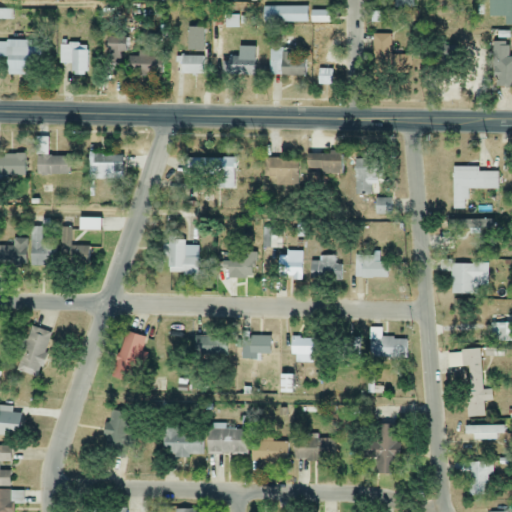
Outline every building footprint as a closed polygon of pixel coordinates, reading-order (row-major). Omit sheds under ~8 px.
[(262,23),(307,23),(307,8),(262,8),(262,23)] [(310,24),(331,24),(331,11),(310,11),(310,24)] [(410,74),(410,51),(395,51),(395,35),(374,36),(374,75),(410,74)] [(125,54),(125,39),(106,39),(106,66),(120,66),(120,54),(125,54)] [(5,77),(30,77),(30,57),(39,57),(39,42),(0,42),(0,59),(4,59),(5,77)] [(87,43),(59,43),(59,65),(69,65),(69,75),(87,75),(87,43)] [(491,88),(511,88),(511,59),(507,59),(508,43),(492,43),(491,88)] [(306,77),(306,60),(294,60),(294,50),(269,50),(269,77),(306,77)] [(178,76),(203,76),(203,57),(178,57),(178,76)] [(254,58),(222,58),(222,77),(254,77),(254,58)] [(331,70),(318,70),(318,85),(331,85),(331,70)] [(340,155),(304,155),(304,184),(319,184),(319,176),(340,176),(340,155)] [(0,177),(24,177),(24,157),(0,156),(0,177)] [(69,176),(69,158),(34,157),(34,176),(69,176)] [(89,180),(120,180),(120,157),(89,157),(89,180)] [(264,187),(297,187),(297,160),(264,160),(264,187)] [(354,160),(354,196),(379,196),(379,160),(354,160)] [(209,165),(189,163),(187,181),(207,183),(209,165)] [(235,190),(235,163),(213,163),(213,190),(235,190)] [(453,169),(451,210),(466,211),(467,190),(497,191),(498,170),(453,169)] [(390,200),(374,200),(374,216),(390,216),(390,200)] [(99,220),(78,220),(78,232),(99,232),(99,220)] [(479,230),(479,220),(442,220),(442,230),(479,230)] [(41,228),(30,228),(30,268),(54,268),(54,247),(41,247),(41,228)] [(89,265),(89,248),(71,248),(71,229),(60,229),(60,265),(89,265)] [(263,250),(282,250),(282,236),(263,236),(263,250)] [(0,266),(26,266),(26,239),(13,239),(13,247),(0,247),(0,266)] [(197,246),(184,246),(184,242),(164,242),(165,276),(197,275),(197,246)] [(216,243),(203,243),(203,260),(216,260),(216,243)] [(302,281),(302,254),(279,253),(279,281),(302,281)] [(387,263),(379,263),(379,254),(354,254),(354,279),(387,279),(387,263)] [(255,255),(224,255),(224,279),(255,279),(255,255)] [(340,258),(320,258),(320,263),(310,263),(310,282),(340,282),(340,258)] [(477,296),(477,288),(487,288),(487,265),(450,265),(450,296),(477,296)] [(51,334),(29,327),(15,372),(37,379),(51,334)] [(149,340),(125,333),(111,379),(134,386),(149,340)] [(194,337),(194,357),(222,357),(222,337),(194,337)] [(271,356),(271,337),(242,337),(242,361),(260,361),(260,356),(271,356)] [(360,360),(360,338),(336,338),(336,360),(360,360)] [(293,341),(293,364),(318,364),(318,341),(293,341)] [(370,361),(406,361),(406,341),(370,341),(370,361)] [(482,391),(481,353),(464,353),(466,418),(484,418),(483,402),(492,402),(491,391),(482,391)] [(10,409),(0,409),(0,436),(19,436),(19,415),(10,415),(10,409)] [(129,412),(107,412),(107,455),(129,455),(129,412)] [(400,475),(399,426),(364,426),(365,459),(371,459),(371,475),(400,475)] [(503,427),(464,427),(464,439),(503,439),(503,427)] [(201,428),(163,428),(163,458),(201,457),(201,428)] [(208,455),(246,455),(246,432),(208,432),(208,455)] [(334,439),(294,439),(294,462),(334,462),(334,439)] [(287,443),(252,443),(252,464),(287,464),(287,443)] [(0,486),(10,487),(10,448),(0,447),(0,486)] [(492,465),(469,465),(469,495),(492,495),(492,465)] [(22,491),(0,491),(0,511),(10,511),(10,504),(23,504),(22,491)]
